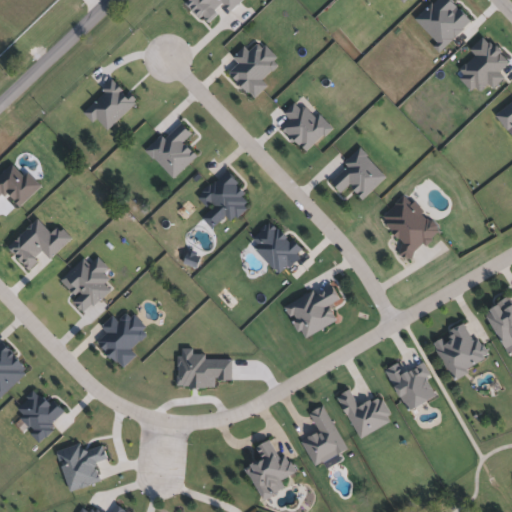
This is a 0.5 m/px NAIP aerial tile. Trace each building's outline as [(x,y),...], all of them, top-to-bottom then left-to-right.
[(495,41),(505,52),(502,54),(511,63),(501,72),(506,78),(494,89),(488,83),(486,85),(486,88),(483,91),(480,91),(478,90),(476,88),(472,92),(459,79),(463,74),(460,71),(460,67),(473,55),(466,47),(481,33),(491,44),(495,41)] [(238,63),(232,58),(244,46),(249,50),(258,41),(262,46),(266,43),(280,57),(274,62),(277,66),(263,80),(269,86),(258,97),(248,87),(246,90),(229,73),(238,63)] [(302,108),(304,106),(316,118),(320,115),(334,129),(307,157),(279,129),(289,119),(283,113),(295,101),(302,108)] [(161,134),(166,139),(183,123),(197,137),(187,147),(197,157),(173,180),(144,150),(161,134)] [(362,147),(344,162),(348,166),(332,181),(342,192),(351,184),(363,197),(387,176),(362,147)] [(204,198),(227,176),(251,201),(246,206),(249,209),(238,219),(236,216),(231,221),(227,216),(223,219),(204,198)] [(424,243),(427,246),(443,231),(425,213),(428,210),(415,197),(412,199),(403,189),(376,216),(403,243),(399,256),(412,259),(414,253),(424,243)] [(291,242),(293,239),(303,249),(280,272),(255,249),(260,244),(253,238),(269,221),(291,242)] [(318,293),(334,284),(342,299),(328,308),(335,320),(307,336),(302,327),(298,330),(293,321),(296,319),(294,314),(289,317),(282,306),(315,287),(318,293)] [(511,301),(509,296),(497,303),(498,305),(491,309),(493,312),(488,315),(507,347),(511,344),(511,301)] [(113,318),(104,326),(110,332),(101,341),(125,365),(135,356),(130,351),(140,341),(143,342),(149,336),(144,331),(148,328),(134,314),(130,318),(126,314),(118,323),(113,318)] [(464,326),(455,332),(457,335),(452,338),(454,341),(445,347),(442,342),(439,344),(443,351),(441,352),(456,375),(483,358),(482,356),(487,353),(480,340),(473,341),(464,326)] [(0,344),(6,339),(30,367),(27,371),(30,374),(1,399),(0,397),(0,344)] [(183,357),(183,349),(194,349),(194,354),(205,354),(205,359),(233,359),(233,383),(220,383),(218,389),(177,388),(177,376),(180,374),(181,366),(178,364),(178,357),(183,357)] [(333,396),(351,386),(361,403),(371,397),(374,401),(381,396),(391,414),(389,422),(360,440),(333,396)] [(320,432),(310,415),(323,408),(346,447),(316,465),(302,442),(320,432)] [(255,448),(269,439),(280,458),(285,456),(290,464),(293,463),(298,472),(282,481),(286,487),(263,501),(243,468),(261,457),(255,448)] [(102,511),(112,511),(119,503),(131,511),(81,511),(86,506),(92,510),(95,507),(102,511)]
